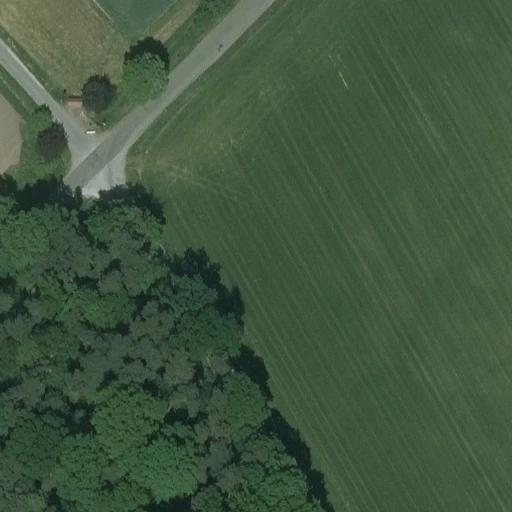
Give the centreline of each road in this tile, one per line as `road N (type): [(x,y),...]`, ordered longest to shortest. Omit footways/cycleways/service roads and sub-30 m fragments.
road 1 (unclassified): [(99,156),(301,511)]
road 2 (unclassified): [(259,0),(99,156)]
road 3 (unclassified): [(0,53),(99,156)]
road 4 (unclassified): [(99,156),(0,257)]
